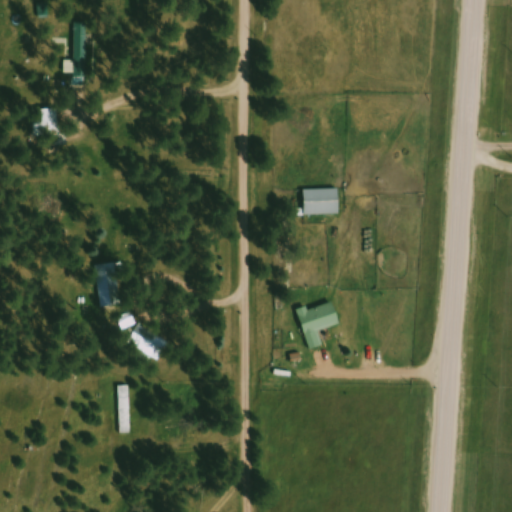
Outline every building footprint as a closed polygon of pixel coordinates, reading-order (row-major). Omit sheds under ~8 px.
[(33,138),(59,138),(59,110),(33,110),(33,138)] [(343,192),(307,192),(307,218),(343,218),(343,192)] [(118,267),(97,269),(101,312),(122,310),(118,267)] [(322,334),(344,328),(338,304),(302,314),(312,352),(326,349),(322,334)] [(133,436),(133,388),(121,388),(121,436),(133,436)]
